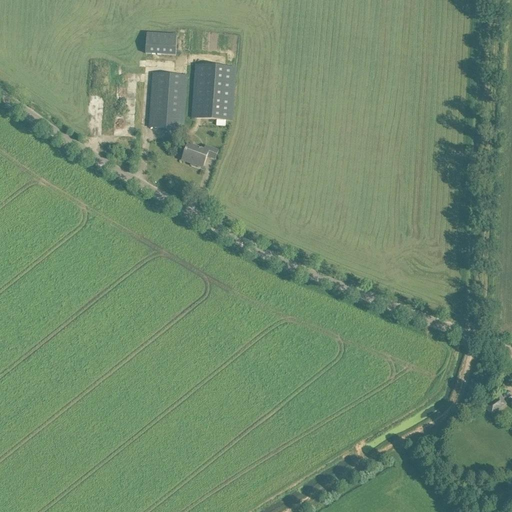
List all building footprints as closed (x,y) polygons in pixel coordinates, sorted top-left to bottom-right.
[(145,54),(176,56),(177,35),(146,33),(145,54)] [(191,119),(232,122),(237,68),(195,65),(191,119)] [(149,128),(183,130),(187,76),(153,74),(149,128)] [(188,145),(182,161),(203,168),(207,157),(215,160),(218,151),(206,146),(204,151),(188,145)] [(483,406),(491,417),(498,412),(491,401),(483,406)]
